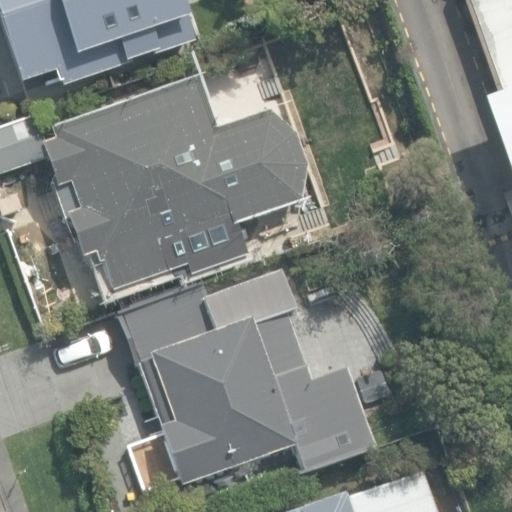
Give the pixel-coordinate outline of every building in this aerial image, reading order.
[(0,0),(0,36),(16,84),(52,72),(58,88),(201,39),(187,0),(0,0)] [(511,0),(459,0),(498,105),(476,106),(511,208),(511,0)] [(98,266),(108,293),(183,267),(186,276),(242,257),(231,227),(297,204),(304,168),(292,135),(264,112),(211,131),(194,81),(47,131),(50,141),(42,143),(37,145),(48,177),(50,183),(62,226),(66,225),(78,260),(91,256),(95,267),(98,266)] [(37,145),(42,143),(31,114),(0,124),(0,182),(44,167),(37,145)] [(148,423),(173,493),(286,452),(295,477),(376,448),(348,370),(308,384),(285,321),(296,317),(279,269),(200,298),(196,288),(118,316),(155,420),(148,423)] [(431,511),(418,472),(342,499),(340,494),(289,511),(431,511)]
